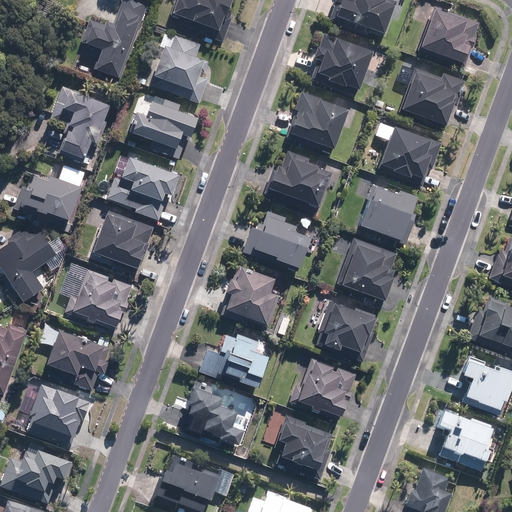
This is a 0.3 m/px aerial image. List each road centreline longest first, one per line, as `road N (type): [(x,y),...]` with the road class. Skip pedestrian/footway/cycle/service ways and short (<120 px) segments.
road 1 (residential): [(97,511),(284,0)]
road 2 (residential): [(511,90),(350,511)]
